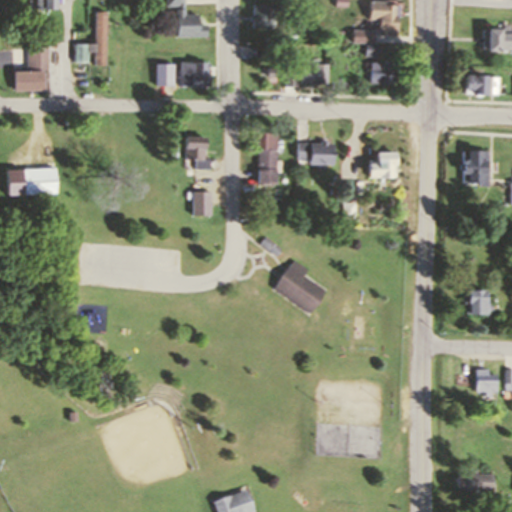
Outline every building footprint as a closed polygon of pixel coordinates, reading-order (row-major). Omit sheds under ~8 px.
[(54,8),(54,0),(31,0),(31,8),(54,8)] [(183,0),(167,0),(167,7),(175,8),(175,37),(205,37),(205,26),(197,26),(197,15),(183,15),(183,0)] [(252,4),(251,28),(280,29),(282,6),(252,4)] [(397,4),(366,4),(365,19),(377,20),(377,34),(396,35),(397,4)] [(107,11),(106,64),(92,64),(93,11),(107,11)] [(511,26),(511,49),(480,49),(480,26),(511,26)] [(372,29),(352,29),(352,42),(372,42),(372,29)] [(88,44),(88,64),(74,63),(74,44),(88,44)] [(48,45),(48,71),(42,71),(42,88),(11,88),(11,68),(27,68),(27,45),(48,45)] [(379,46),(363,45),(362,55),(379,56),(379,46)] [(325,63),(325,81),(301,81),(301,63),(304,63),(304,58),(316,58),(316,63),(325,63)] [(370,60),(368,82),(393,84),(395,62),(370,60)] [(178,61),(177,85),(204,85),(205,62),(178,61)] [(284,85),(295,85),(295,68),(284,68),(284,85)] [(172,71),(173,88),(163,89),(162,71),(172,71)] [(497,75),(496,93),(465,92),(465,88),(459,88),(459,74),(497,75)] [(277,133),(275,184),(256,183),(258,132),(277,133)] [(206,138),(205,159),(211,159),(211,169),(194,168),(195,159),(185,159),(186,137),(206,138)] [(333,143),(332,162),(307,162),(307,158),(295,157),(295,142),(333,143)] [(486,150),(486,161),(482,161),(481,184),(458,183),(459,149),(486,150)] [(393,151),(392,176),(363,175),(363,161),(371,161),(371,150),(393,151)] [(54,167),(55,193),(20,195),(19,169),(54,167)] [(211,191),(192,190),(192,214),(210,214),(211,191)] [(339,201),(338,219),(353,219),(353,201),(339,201)] [(259,241),(273,255),(279,250),(265,235),(259,241)] [(270,287),(306,312),(322,289),(303,275),(308,269),(291,257),(270,287)] [(460,313),(487,313),(487,289),(460,289),(460,313)] [(495,373),(495,389),(487,389),(487,393),(480,393),(480,388),(471,388),(471,367),(485,367),(484,373),(495,373)] [(458,490),(481,491),(482,465),(459,464),(458,490)] [(211,498),(215,511),(252,511),(253,511),(246,488),(211,498)]
